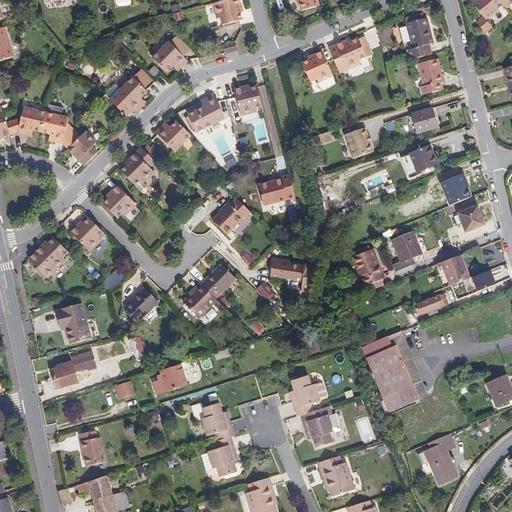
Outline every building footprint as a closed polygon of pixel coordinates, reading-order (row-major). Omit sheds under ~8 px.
[(241,12),(240,9),(243,8),(240,0),(224,0),(214,3),(218,18),(221,17),(223,25),(243,20),(241,12)] [(298,0),(299,2),(301,10),(319,5),(317,0),(298,0)] [(478,17),(481,21),(497,8),(500,13),(511,3),(511,0),(464,0),(478,17)] [(175,21),(184,18),(182,11),(173,14),(175,21)] [(481,21),(478,17),(471,23),(481,34),(488,28),(481,21)] [(408,50),(410,60),(432,54),(430,44),(434,43),(428,18),(407,23),(407,26),(411,41),(413,49),(408,50)] [(400,28),(403,43),(411,41),(407,26),(400,28)] [(0,60),(15,56),(5,27),(0,28),(0,60)] [(191,51),(177,36),(170,42),(184,57),(191,51)] [(349,43),(348,41),(329,49),(340,73),(361,63),(360,60),(373,55),(365,37),(359,40),(359,39),(352,42),(349,43)] [(152,58),(167,73),(173,66),(176,64),(180,68),(188,60),(184,57),(170,42),(169,41),(152,58)] [(236,41),(224,45),(226,53),(238,50),(237,46),(236,41)] [(318,82),(333,76),(322,50),(311,55),(312,58),(309,60),(302,63),(310,82),(317,79),(318,82)] [(74,70),(77,61),(70,59),(67,67),(74,70)] [(441,82),(444,81),(438,59),(419,64),(424,86),(420,87),(422,95),(443,89),(441,82)] [(143,105),(138,101),(142,97),(148,91),(133,77),(117,93),(136,112),(143,105)] [(250,87),(247,88),(245,84),(234,87),(240,115),(256,111),(255,107),(263,106),(258,85),(250,87)] [(226,118),(214,94),(204,99),(207,105),(203,106),(188,114),(197,132),(226,118)] [(0,139),(11,135),(7,122),(3,111),(1,106),(0,105),(0,139)] [(45,122),(42,132),(50,134),(49,140),(63,144),(68,149),(81,136),(68,123),(69,118),(61,116),(63,109),(49,105),(47,113),(45,122)] [(17,133),(29,136),(30,129),(34,130),(42,132),(45,122),(47,113),(24,107),(22,117),(7,122),(11,135),(17,133)] [(418,133),(438,127),(432,108),(412,114),(418,133)] [(175,151),(191,135),(177,121),(171,127),(167,130),(163,125),(156,132),(175,151)] [(171,127),(166,122),(163,125),(167,130),(171,127)] [(370,142),(369,138),(368,136),(365,127),(345,134),(353,158),(373,151),(370,142)] [(81,136),(68,149),(85,166),(98,153),(92,147),(97,142),(86,131),(81,136)] [(315,145),(333,139),(331,131),(313,136),(315,145)] [(159,156),(147,144),(143,149),(155,161),(159,156)] [(410,154),(418,172),(438,164),(430,146),(410,154)] [(128,163),(126,166),(121,171),(136,185),(141,180),(143,182),(154,171),(149,166),(155,161),(143,149),(141,147),(127,161),(128,163)] [(464,173),(441,182),(450,205),(473,197),(464,173)] [(281,177),(282,179),(259,185),(264,206),(296,197),(290,175),(281,177)] [(229,190),(236,185),(231,178),(224,182),(229,190)] [(111,196),(108,199),(103,204),(118,219),(123,214),(125,216),(137,204),(118,185),(109,194),(111,196)] [(227,235),(250,212),(237,198),(231,204),(229,202),(220,211),(221,212),(213,220),(227,235)] [(466,231),(485,224),(477,206),(459,214),(466,231)] [(99,238),(104,232),(89,218),(84,223),(82,225),(80,223),(71,232),(90,251),(101,240),(99,238)] [(411,258),(421,253),(413,232),(393,240),(402,261),(394,264),(397,271),(414,264),(411,258)] [(63,258),(69,252),(54,238),(49,243),(47,245),(44,243),(30,257),(49,276),(66,260),(63,258)] [(382,279),(385,277),(373,249),(371,250),(369,245),(355,251),(356,255),(353,257),(364,286),(367,285),(382,279)] [(249,266),(255,260),(250,255),(244,261),(249,266)] [(442,263),(450,286),(469,278),(461,255),(442,263)] [(305,266),(291,264),(291,262),(273,259),(271,276),(303,281),(301,291),(308,292),(315,265),(305,264),(305,266)] [(236,279),(222,264),(202,284),(216,299),(236,279)] [(107,292),(124,277),(117,269),(100,284),(107,292)] [(384,285),(382,279),(367,285),(369,291),(384,285)] [(199,282),(187,293),(190,296),(202,284),(199,282)] [(483,294),(496,289),(493,282),(481,287),(483,294)] [(183,302),(199,318),(217,300),(216,299),(202,284),(190,296),(183,302)] [(257,291),(265,300),(271,294),(262,285),(257,291)] [(125,308),(138,322),(159,302),(145,288),(125,308)] [(437,308),(450,303),(446,293),(417,304),(421,314),(427,311),(437,308)] [(350,308),(355,306),(352,298),(347,300),(350,308)] [(66,329),(70,344),(92,338),(82,303),(56,310),(61,330),(66,329)] [(258,333),(263,329),(257,322),(252,326),(258,333)] [(139,355),(145,353),(141,337),(134,338),(139,355)] [(399,337),(361,353),(387,416),(425,400),(399,337)] [(88,370),(97,368),(93,352),(72,358),(73,361),(58,365),(58,368),(52,370),(57,388),(78,383),(75,371),(87,368),(88,370)] [(190,361),(181,363),(181,365),(183,369),(192,366),(190,361)] [(187,385),(183,369),(181,365),(161,371),(163,379),(154,382),(158,394),(167,391),(187,385)] [(496,406),(511,398),(511,389),(506,375),(487,384),(496,406)] [(119,397),(134,392),(130,379),(115,384),(119,397)] [(207,402),(216,400),(214,390),(205,392),(207,402)] [(313,411),(316,410),(327,407),(325,400),(320,401),(311,404),(313,411)] [(206,436),(214,433),(217,441),(234,434),(226,411),(223,413),(219,402),(197,410),(206,436)] [(316,410),(318,417),(328,414),(340,411),(338,404),(327,407),(316,410)] [(95,430),(80,433),(86,466),(106,462),(101,437),(97,438),(95,430)] [(447,451),(456,447),(450,433),(429,443),(431,448),(425,450),(429,462),(439,484),(458,476),(447,451)] [(218,449),(206,452),(211,470),(216,468),(218,478),(239,473),(231,437),(216,441),(218,449)] [(417,454),(422,465),(429,462),(425,450),(417,454)] [(346,462),(341,463),(339,456),(318,462),(320,469),(323,468),(329,488),(331,496),(354,489),(346,462)] [(320,469),(326,489),(329,488),(323,468),(320,469)] [(79,493),(91,490),(94,500),(113,494),(109,483),(107,475),(77,485),(79,493)] [(251,511),(276,511),(275,505),(269,486),(272,485),(269,477),(248,484),(250,492),(246,493),(251,511)] [(118,493),(114,482),(109,483),(113,494),(118,493)] [(275,505),(277,504),(272,485),(269,486),(275,505)] [(62,505),(73,502),(69,488),(59,491),(62,505)] [(125,491),(118,493),(113,494),(94,500),(97,511),(118,511),(118,510),(129,507),(125,491)] [(0,511),(11,511),(7,497),(0,499),(0,511)] [(377,511),(376,507),(372,508),(369,500),(347,507),(349,511),(377,511)]
